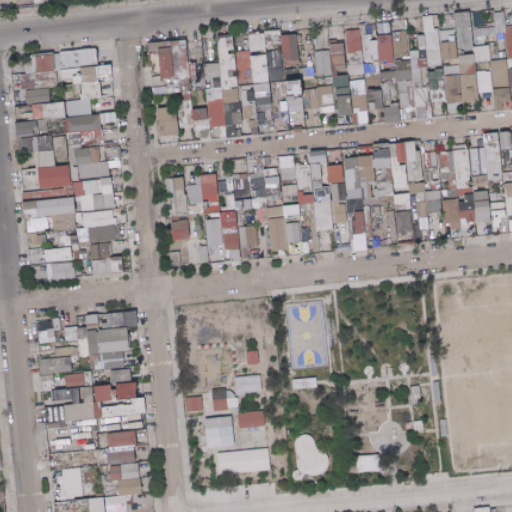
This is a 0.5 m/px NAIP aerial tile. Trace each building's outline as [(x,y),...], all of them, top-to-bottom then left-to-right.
[(468,12),(471,45),(471,47),(471,48),(457,49),(455,27),(454,27),(452,14),(468,12)] [(431,16),(433,28),(433,30),(422,31),(421,17),(431,16)] [(494,22),(496,42),(488,43),(474,44),(472,27),(483,26),(483,23),(490,23),(494,22)] [(454,27),(455,27),(457,49),(471,48),(472,54),(463,55),(463,51),(461,51),(461,49),(456,49),(455,41),(454,27)] [(433,28),(438,28),(438,31),(439,42),(440,50),(424,50),(424,49),(422,35),(422,31),(433,30),(433,28)] [(359,29),(360,36),(361,51),(353,52),(354,53),(347,53),(344,31),(359,29)] [(438,31),(453,29),(454,41),(439,42),(438,31)] [(391,32),(405,31),(408,56),(401,57),(402,61),(400,61),(400,59),(394,60),(391,34),(391,32)] [(263,33),(280,32),(280,35),(281,43),(271,44),(271,43),(269,43),(269,46),(268,46),(265,47),(263,33)] [(255,34),(263,33),(265,47),(265,48),(258,49),(258,48),(256,48),(255,34)] [(280,35),(296,34),(298,60),(285,61),(283,61),(283,52),(281,52),(281,43),(280,35)] [(360,36),(360,35),(365,34),(370,34),(371,43),(373,60),(372,60),(363,61),(360,36)] [(391,34),(394,60),(394,63),(386,64),(385,60),(378,61),(376,36),(391,34)] [(224,37),(226,44),(226,49),(226,50),(217,50),(216,38),(224,37)] [(185,41),(201,39),(203,64),(205,79),(206,89),(190,91),(189,82),(185,41)] [(328,40),(336,39),(336,41),(342,41),(343,52),(330,53),(328,40)] [(170,42),(185,41),(189,82),(181,83),(174,84),(173,77),(170,47),(170,42)] [(454,41),(455,41),(456,49),(456,55),(457,55),(457,58),(449,59),(441,60),(440,50),(439,42),(454,41)] [(170,42),(170,47),(158,48),(158,52),(148,53),(147,44),(170,42)] [(281,43),(281,52),(283,52),(283,61),(285,61),(285,63),(282,63),(283,66),(295,64),(296,68),(294,68),(283,69),(283,71),(280,71),(280,69),(280,68),(281,68),(279,49),(274,50),(274,51),(265,52),(265,48),(265,47),(268,46),(268,48),(272,48),(272,45),(269,46),(269,43),(271,43),(271,44),(281,43)] [(474,44),(488,43),(488,45),(489,45),(489,53),(490,53),(490,61),(489,61),(488,61),(473,62),(472,54),(471,48),(471,47),(471,45),(474,44)] [(170,47),(173,77),(165,78),(162,78),(160,78),(160,76),(160,74),(158,52),(158,48),(170,47)] [(258,49),(265,48),(265,52),(267,70),(267,72),(253,73),(251,57),(260,57),(259,50),(258,49)] [(280,69),(267,70),(265,52),(274,51),(274,50),(279,49),(281,68),(280,68),(280,69)] [(419,50),(424,49),(424,50),(424,52),(426,67),(424,67),(419,68),(410,69),(409,60),(408,51),(419,50)] [(226,50),(227,56),(227,63),(218,64),(218,63),(217,50),(226,50)] [(242,80),(238,80),(237,80),(234,52),(249,50),(252,81),(252,83),(252,84),(248,85),(247,80),(246,80),(243,80),(242,80)] [(313,52),(328,50),(330,73),(315,75),(313,52)] [(424,50),(440,50),(441,60),(442,65),(440,65),(426,67),(424,52),(424,50)] [(361,51),(362,64),(362,66),(360,66),(349,67),(347,53),(354,53),(353,52),(361,51)] [(490,53),(495,53),(495,51),(497,51),(498,60),(497,60),(490,61),(490,53)] [(158,52),(160,74),(152,74),(151,66),(149,66),(148,53),(158,52)] [(330,53),(343,52),(345,70),(331,71),(330,53)] [(472,54),(473,62),(457,64),(457,58),(457,55),(463,55),(472,54)] [(53,55),(53,66),(54,71),(35,72),(32,73),(31,57),(53,55)] [(233,55),(236,76),(228,76),(228,71),(219,71),(218,64),(227,63),(227,56),(233,55)] [(402,61),(409,60),(410,69),(409,69),(404,69),(394,70),(394,66),(394,65),(394,63),(394,60),(400,59),(400,61),(402,61)] [(449,59),(449,64),(457,64),(458,65),(442,67),(442,68),(434,69),(434,71),(426,72),(426,67),(440,65),(442,65),(441,60),(449,59)] [(505,59),(506,67),(489,68),(489,61),(490,61),(497,60),(498,60),(504,59),(505,59)] [(285,61),(298,60),(299,68),(298,68),(296,68),(295,64),(283,66),(282,63),(285,63),(285,61)] [(489,61),(489,68),(506,67),(506,69),(489,71),(486,72),(485,70),(474,71),(473,62),(488,61),(489,61)] [(473,62),(474,71),(474,74),(463,75),(463,73),(458,73),(458,65),(457,64),(473,62)] [(218,63),(218,64),(219,71),(220,78),(211,78),(205,79),(203,64),(218,63)] [(458,65),(458,73),(458,75),(444,76),(445,83),(443,83),(443,80),(443,76),(442,68),(442,67),(458,65)] [(96,66),(98,82),(81,84),(81,82),(81,78),(81,76),(80,68),(96,66)] [(298,68),(299,68),(312,66),(313,75),(299,77),(298,68)] [(424,67),(422,69),(421,79),(421,88),(412,89),(412,86),(411,80),(410,69),(419,68),(424,67)] [(80,68),(81,76),(78,76),(79,78),(81,78),(81,82),(76,82),(73,83),(67,84),(64,84),(63,82),(63,77),(62,70),(80,68)] [(296,68),(298,68),(299,77),(299,80),(284,81),(284,80),(283,71),(283,69),(294,68),(296,68)] [(442,68),(443,76),(443,80),(437,81),(437,90),(428,90),(428,87),(426,72),(434,71),(434,69),(442,68)] [(280,69),(280,71),(283,71),(284,80),(269,81),(269,79),(268,79),(267,72),(267,70),(280,69)] [(489,71),(506,69),(508,88),(491,89),(490,80),(489,71)] [(394,70),(395,77),(380,80),(379,72),(394,70)] [(474,71),(485,70),(486,72),(489,71),(490,80),(475,81),(474,74),(474,71)] [(55,71),(57,86),(20,90),(19,75),(35,73),(35,72),(54,71),(55,71)] [(219,71),(228,71),(228,76),(236,76),(236,77),(237,86),(231,86),(229,87),(221,87),(220,79),(220,78),(219,71)] [(253,73),(267,72),(268,79),(268,83),(259,83),(259,81),(256,82),(256,84),(252,84),(252,83),(252,81),(254,80),(253,73)] [(463,75),(474,74),(475,81),(476,93),(477,101),(463,102),(461,76),(463,75)] [(332,77),(347,75),(348,86),(333,87),(332,83),(332,77)] [(458,75),(459,76),(459,82),(457,82),(445,83),(444,76),(458,75)] [(160,76),(160,78),(162,78),(162,83),(163,83),(163,86),(152,87),(151,77),(160,76)] [(165,78),(173,77),(174,84),(174,86),(166,87),(165,82),(165,78)] [(211,78),(220,78),(220,79),(221,87),(211,88),(211,78)] [(363,79),(365,94),(351,96),(349,81),(363,79)] [(411,80),(412,86),(406,87),(406,92),(407,92),(408,103),(408,107),(403,108),(400,108),(398,81),(411,80)] [(443,80),(443,83),(445,101),(442,101),(442,104),(430,105),(429,102),(429,101),(428,90),(437,90),(437,81),(443,80)] [(475,81),(490,80),(491,89),(491,91),(476,93),(475,81)] [(284,81),(284,85),(286,95),(279,96),(278,82),(284,81)] [(380,83),(394,81),(395,86),(388,87),(388,91),(390,103),(391,106),(382,108),(381,89),(380,83)] [(163,83),(165,82),(166,87),(166,93),(153,94),(152,87),(163,86),(163,83)] [(181,83),(189,82),(190,91),(189,91),(182,91),(181,83)] [(445,83),(457,82),(459,95),(453,95),(453,102),(454,102),(454,103),(446,104),(445,101),(443,83),(445,83)] [(174,84),(181,83),(182,91),(175,92),(174,86),(174,84)] [(268,83),(270,94),(254,96),(252,84),(256,84),(259,83),(268,83)] [(301,83),(301,90),(302,95),(297,95),(297,97),(293,97),(293,95),(286,96),(286,95),(284,85),(301,83)] [(81,93),(80,85),(87,85),(98,84),(99,98),(88,99),(82,100),(81,93)] [(252,84),(254,96),(247,97),(248,101),(254,100),(255,106),(242,107),(241,107),(239,86),(242,85),(244,85),(248,85),(252,84)] [(317,88),(316,87),(331,85),(333,106),(325,107),(324,107),(318,108),(318,103),(317,88)] [(351,112),(351,114),(337,115),(334,89),(340,88),(340,87),(348,86),(351,112)] [(412,86),(412,89),(412,91),(413,101),(414,107),(408,107),(408,103),(407,92),(406,92),(406,87),(412,86)] [(221,87),(221,90),(222,98),(214,99),(211,99),(211,94),(210,88),(211,88),(221,87)] [(421,88),(428,87),(428,90),(429,101),(429,102),(430,105),(430,108),(423,106),(414,107),(413,101),(412,91),(412,89),(421,88)] [(41,104),(40,104),(32,105),(31,105),(26,106),(25,90),(48,88),(49,103),(41,104)] [(237,88),(238,102),(222,104),(222,98),(221,90),(231,89),(231,88),(237,88)] [(317,88),(318,103),(318,108),(303,109),(302,97),(302,95),(301,90),(317,88)] [(491,89),(508,88),(509,96),(509,102),(501,102),(501,109),(493,110),(491,91),(491,89)] [(382,108),(375,109),(374,102),(367,103),(366,90),(373,89),(373,90),(381,89),(382,108)] [(189,91),(191,109),(192,121),(193,127),(180,128),(178,128),(176,112),(175,106),(174,92),(175,92),(182,91),(189,91)] [(270,94),(272,121),(263,122),(263,120),(265,119),(263,112),(255,113),(255,106),(254,100),(254,96),(270,94)] [(365,94),(367,111),(358,112),(358,111),(358,108),(352,108),(351,96),(365,94)] [(460,94),(461,101),(454,102),(453,102),(453,95),(459,95),(460,94)] [(302,97),(303,109),(303,111),(287,112),(286,101),(293,100),(293,98),(302,97)] [(214,99),(222,98),(222,104),(224,120),(224,126),(213,127),(210,127),(207,101),(214,100),(214,99)] [(82,100),(88,99),(90,115),(69,117),(67,101),(82,100)] [(286,101),(287,112),(289,127),(282,128),(282,120),(281,120),(279,101),(286,101)] [(41,104),(49,103),(63,102),(65,117),(49,119),(49,117),(42,117),(42,112),(41,104)] [(238,102),(239,107),(241,122),(241,124),(239,124),(235,124),(232,124),(231,119),(224,120),(222,104),(238,102)] [(238,102),(240,102),(240,107),(241,107),(242,107),(243,120),(247,119),(247,121),(241,122),(239,107),(238,102)] [(32,105),(40,104),(41,104),(42,112),(42,117),(42,118),(33,120),(32,105)] [(178,128),(178,134),(158,136),(155,108),(175,106),(176,112),(178,128)] [(242,107),(255,106),(255,113),(256,114),(256,121),(257,124),(257,128),(250,128),(248,128),(247,121),(247,119),(243,120),(242,107)] [(206,108),(208,119),(192,121),(191,109),(206,108)] [(114,112),(115,121),(100,122),(99,114),(114,112)] [(255,113),(263,112),(265,119),(263,120),(259,120),(256,121),(256,114),(255,113)] [(99,114),(100,122),(100,130),(93,131),(79,132),(67,133),(66,133),(65,117),(69,117),(90,115),(99,114)] [(65,117),(66,133),(50,135),(47,135),(46,131),(37,132),(38,136),(33,137),(33,135),(32,130),(37,130),(36,120),(49,119),(65,117)] [(192,121),(208,119),(210,139),(200,140),(199,131),(193,132),(193,127),(192,121)] [(36,120),(37,130),(32,130),(33,135),(18,137),(16,123),(36,120)] [(511,181),(511,164),(511,131),(487,133),(489,184),(511,182),(511,181)] [(116,208),(113,178),(74,181),(73,165),(56,166),(54,135),(21,138),(23,154),(39,152),(42,190),(24,192),(26,218),(58,215),(59,231),(79,229),(77,211),(116,208)] [(442,212),(446,192),(410,184),(428,178),(415,137),(349,159),(345,177),(341,176),(340,183),(335,182),(324,149),(310,154),(314,168),(294,164),(296,157),(262,167),(270,193),(314,203),(322,228),(332,225),(336,210),(339,221),(349,218),(360,251),(368,249),(376,212),(354,207),(410,189),(423,229),(429,228),(432,215),(442,212)] [(249,189),(247,173),(233,175),(235,191),(249,189)] [(175,216),(188,216),(187,178),(167,178),(167,194),(174,194),(175,216)] [(397,213),(390,214),(392,242),(407,241),(407,232),(414,232),(412,194),(395,195),(397,213)] [(223,212),(227,262),(242,261),(238,211),(254,210),(253,199),(236,200),(237,211),(223,212)] [(269,217),(302,215),(301,205),(269,207),(269,217)] [(509,208),(492,211),(495,229),(505,228),(505,223),(511,222),(509,208)] [(81,213),(83,244),(91,243),(94,275),(112,273),(126,272),(124,256),(111,257),(109,242),(121,241),(119,218),(125,217),(124,210),(81,213)] [(287,250),(286,218),(270,218),(271,251),(287,250)] [(29,220),(29,231),(49,230),(48,219),(29,220)] [(190,219),(173,221),(174,241),(192,239),(190,219)] [(224,245),(223,219),(207,220),(208,246),(224,245)] [(288,243),(301,242),(300,223),(287,223),(288,243)] [(201,263),(210,263),(208,246),(199,247),(201,263)] [(47,248),(47,261),(73,262),(73,249),(47,248)] [(171,253),(173,267),(182,266),(181,251),(171,253)] [(48,264),(48,280),(76,279),(76,263),(48,264)] [(89,315),(91,355),(103,354),(104,369),(126,367),(125,351),(132,351),(131,327),(139,326),(138,312),(89,315)] [(67,340),(89,339),(89,326),(66,327),(67,340)] [(76,355),(75,347),(56,348),(56,355),(76,355)] [(249,351),(249,364),(260,363),(260,350),(249,351)] [(51,359),(53,368),(61,367),(61,373),(75,371),(73,356),(51,359)] [(134,382),(133,369),(111,371),(112,384),(134,382)] [(68,374),(68,387),(94,386),(93,373),(68,374)] [(237,394),(263,393),(263,376),(236,376),(237,394)] [(294,389),(319,388),(318,378),(293,379),(294,389)] [(67,420),(148,414),(146,397),(140,398),(139,382),(116,384),(116,385),(56,390),(56,388),(53,388),(54,405),(65,404),(67,420)] [(214,391),(215,410),(238,409),(237,390),(214,391)] [(189,397),(190,411),(204,411),(204,397),(189,397)] [(241,428),(267,425),(265,411),(239,413),(241,428)] [(207,418),(208,447),(235,446),(234,417),(207,418)] [(138,447),(138,432),(109,432),(110,464),(137,463),(137,447),(138,447)] [(220,451),(221,474),(271,471),(270,449),(220,451)] [(381,455),(359,456),(360,472),(382,471),(381,455)] [(120,495),(142,494),(141,464),(112,465),(113,482),(119,481),(120,495)] [(60,511),(91,511),(91,498),(84,498),(83,468),(59,469),(60,511)] [(92,511),(93,511),(107,511),(105,497),(91,499),(92,511)] [(107,511),(129,511),(129,497),(107,497),(107,511)]
